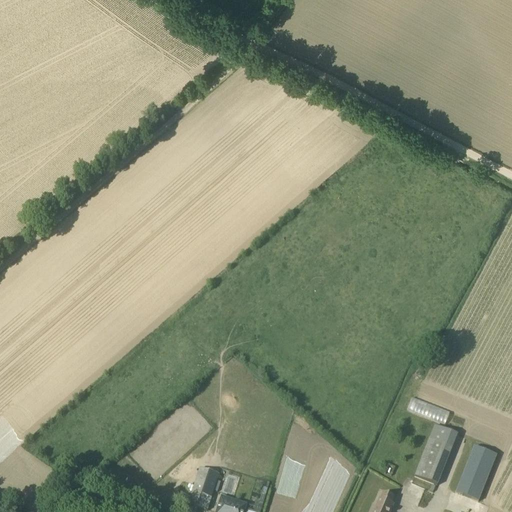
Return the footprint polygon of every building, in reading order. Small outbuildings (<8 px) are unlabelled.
[(443,424),(448,411),(410,397),(405,409),(443,424)] [(434,426),(428,439),(452,450),(457,436),(434,426)] [(478,501),(493,454),(469,447),(454,494),(478,501)] [(195,511),(197,508),(207,511),(218,475),(199,469),(185,511),(195,511)] [(380,499),(379,499),(373,511),(390,511),(393,505),(391,504),(394,498),(383,493),(380,499)] [(238,506),(221,500),(222,498),(221,498),(216,511),(243,511),(246,506),(245,506),(244,511),(237,509),(238,506)]
